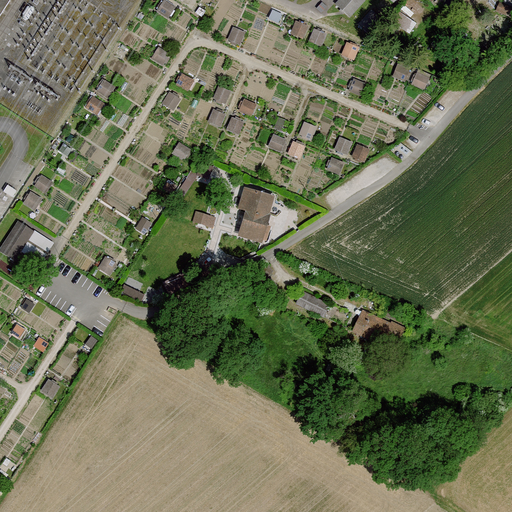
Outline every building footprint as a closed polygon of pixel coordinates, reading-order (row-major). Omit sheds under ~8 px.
[(0,0),(0,19),(12,0),(0,0)] [(342,0),(338,5),(352,18),(368,0),(342,0)] [(511,7),(500,2),(497,12),(511,18),(511,7)] [(370,11),(358,25),(366,32),(379,19),(370,11)] [(413,32),(419,23),(402,11),(395,20),(413,32)] [(294,33),(306,37),(310,24),(298,20),(294,33)] [(324,45),(329,33),(317,28),(312,40),(324,45)] [(344,54),(357,59),(363,46),(350,41),(344,54)] [(421,68),(414,83),(427,88),(434,74),(421,68)] [(106,78),(100,89),(111,96),(118,85),(106,78)] [(216,98),(227,104),(234,91),(222,86),(216,98)] [(89,108),(101,113),(107,101),(95,95),(89,108)] [(247,98),(242,110),(255,115),(260,103),(247,98)] [(216,109),(212,121),(224,125),(228,113),(216,109)] [(231,130),(243,133),(246,120),(234,117),(231,130)] [(302,135),(315,139),(319,125),(307,121),(302,135)] [(277,133),(271,145),(285,151),(290,139),(277,133)] [(338,150),(351,154),(355,141),(342,136),(338,150)] [(296,140),(290,153),(303,158),(308,145),(296,140)] [(182,142),(176,152),(188,160),(194,150),(182,142)] [(362,143),(354,155),(366,163),(374,151),(362,143)] [(44,174),(39,185),(50,191),(55,179),(44,174)] [(34,190),(27,202),(39,209),(45,197),(34,190)] [(277,198),(247,190),(241,210),(248,212),(241,237),(264,244),(277,198)] [(199,210),(196,222),(216,227),(219,216),(199,210)] [(36,231),(19,220),(0,251),(17,262),(36,231)] [(266,269),(265,268),(254,276),(268,295),(279,286),(271,276),(275,273),(270,266),(266,269)] [(332,306),(304,293),(299,305),(326,318),(332,306)] [(393,326),(366,312),(356,332),(396,352),(407,330),(394,324),(393,326)] [(51,379),(44,390),(56,397),(63,385),(51,379)]
